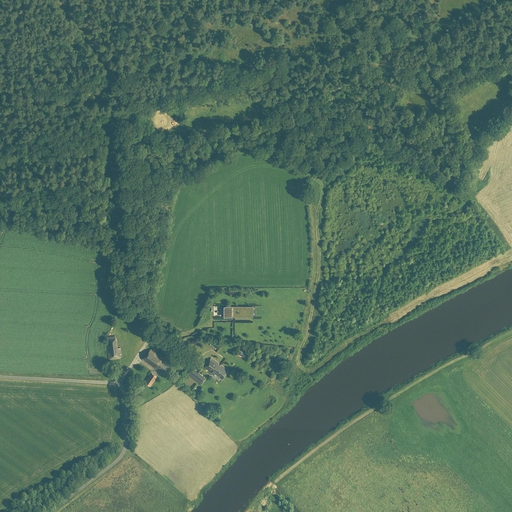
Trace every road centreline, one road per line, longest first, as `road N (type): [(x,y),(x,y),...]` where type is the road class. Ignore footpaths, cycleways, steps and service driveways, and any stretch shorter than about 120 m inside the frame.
road 1 (track): [(59,0),(131,95),(133,287),(143,342),(115,385)]
road 2 (track): [(132,183),(211,132),(301,109),(421,41),(511,61)]
road 3 (unclassified): [(49,511),(120,457),(125,394),(110,383),(0,377)]
